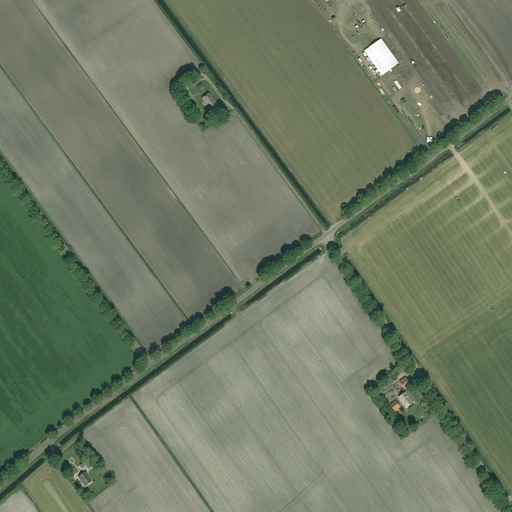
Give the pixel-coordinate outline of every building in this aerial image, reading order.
[(183,88),(179,91),(186,102),(191,99),(183,88)] [(216,115),(222,111),(219,107),(211,96),(212,96),(209,93),(202,99),(204,102),(205,102),(213,112),(216,115)] [(405,389),(411,384),(405,377),(399,382),(405,389)] [(384,384),(376,390),(381,396),(392,388),(387,382),(384,384)] [(406,408),(413,402),(406,392),(398,397),(406,408)] [(395,402),(390,406),(394,412),(400,408),(395,402)] [(89,470),(93,467),(88,460),(84,463),(89,470)] [(85,486),(92,481),(85,472),(78,477),(85,486)]
